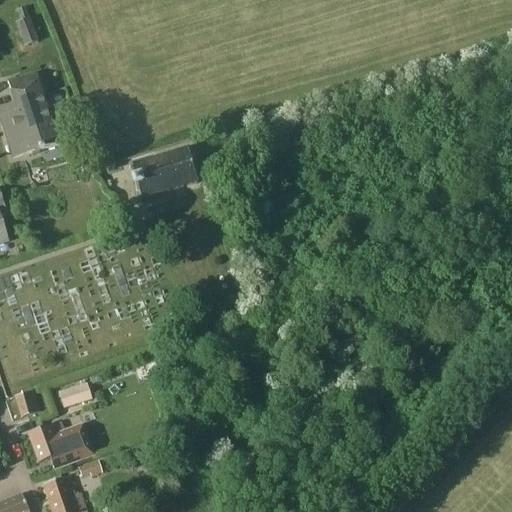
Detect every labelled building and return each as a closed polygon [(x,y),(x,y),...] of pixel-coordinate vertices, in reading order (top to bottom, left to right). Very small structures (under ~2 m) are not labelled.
[(16,22),(24,44),(37,40),(29,17),(16,22)] [(44,98),(36,75),(7,83),(14,105),(0,109),(0,116),(13,160),(57,147),(42,98),(44,98)] [(128,169),(138,202),(197,184),(202,171),(198,158),(187,151),(128,169)] [(91,400),(86,384),(58,393),(63,409),(91,400)] [(39,413),(33,392),(14,397),(21,419),(39,413)] [(60,423),(27,436),(38,465),(49,460),(54,472),(93,457),(82,426),(63,433),(60,423)] [(152,444),(131,451),(134,461),(155,454),(152,444)] [(97,463),(78,469),(81,478),(90,475),(91,478),(101,474),(97,463)] [(84,511),(80,495),(75,496),(69,477),(42,486),(50,511),(84,511)] [(0,511),(27,511),(21,496),(0,505),(0,511)]
